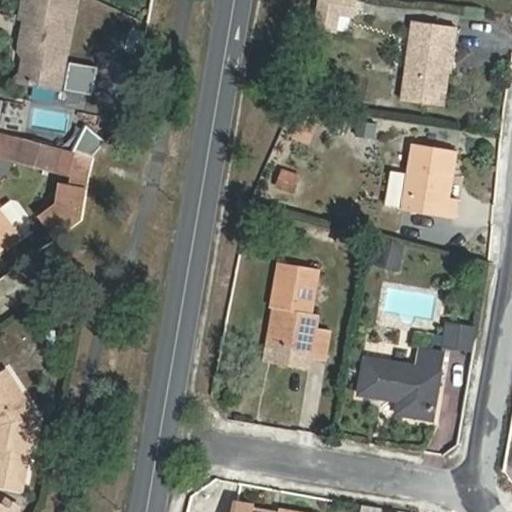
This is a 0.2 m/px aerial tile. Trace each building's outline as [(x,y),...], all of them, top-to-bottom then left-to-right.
[(78,0),(25,0),(23,19),(28,21),(24,45),(29,46),(23,84),(63,90),(77,11),(78,0)] [(457,29),(415,21),(401,99),(441,106),(451,47),(454,47),(457,29)] [(348,93),(332,91),(329,107),(345,109),(348,93)] [(375,124),(356,121),(355,135),(373,138),(375,124)] [(89,136),(77,127),(66,149),(78,152),(89,136)] [(62,148),(24,138),(17,163),(55,172),(62,148)] [(456,152),(412,145),(402,211),(453,219),(456,200),(444,198),(447,177),(452,178),(456,152)] [(295,194),(303,174),(284,167),(276,187),(295,194)] [(88,189),(63,186),(59,206),(43,218),(58,238),(83,219),(88,189)] [(0,235),(13,226),(0,208),(0,235)] [(0,250),(20,236),(13,226),(0,235),(0,250)] [(338,245),(354,248),(357,230),(341,227),(338,245)] [(401,268),(406,242),(375,237),(370,263),(401,268)] [(285,262),(277,307),(285,308),(278,347),(313,354),(312,360),(328,363),(334,332),(319,329),(322,315),(314,314),(322,269),(285,262)] [(285,308),(277,307),(270,346),(278,347),(285,308)] [(447,321),(443,348),(473,353),(477,325),(447,321)] [(444,372),(369,357),(362,396),(401,403),(399,415),(434,422),(444,372)] [(34,416),(4,370),(0,373),(0,483),(19,488),(34,416)] [(242,501),(240,511),(241,511),(257,511),(259,507),(259,504),(242,501)] [(3,508),(0,505),(0,511),(16,511),(18,509),(7,502),(3,508)]
